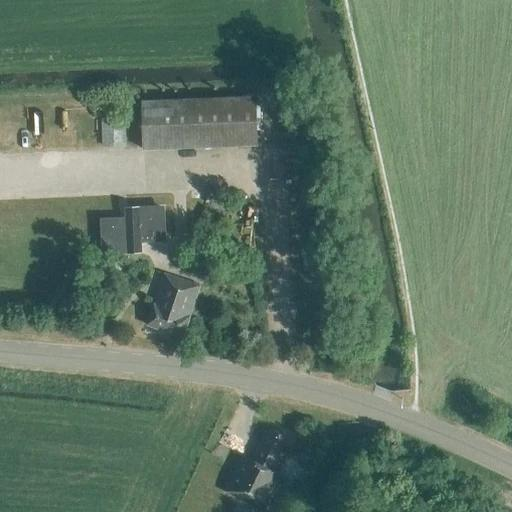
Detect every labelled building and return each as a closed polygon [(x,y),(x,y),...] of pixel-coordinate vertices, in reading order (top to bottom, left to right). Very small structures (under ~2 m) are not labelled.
[(143,149),(256,145),(255,96),(142,101),(143,149)] [(104,145),(126,144),(126,115),(103,116),(104,145)] [(103,252),(139,251),(138,241),(164,240),(162,208),(126,209),(127,219),(102,220),(103,252)] [(218,254),(190,244),(182,267),(211,277),(218,254)] [(182,337),(199,285),(163,274),(158,291),(160,292),(157,300),(155,299),(146,325),(182,337)] [(286,438),(271,429),(268,433),(264,431),(250,459),(243,455),(224,491),(263,511),(282,475),(272,471),(279,458),(277,457),(286,438)] [(308,487),(294,479),(286,492),(301,501),(308,487)]
